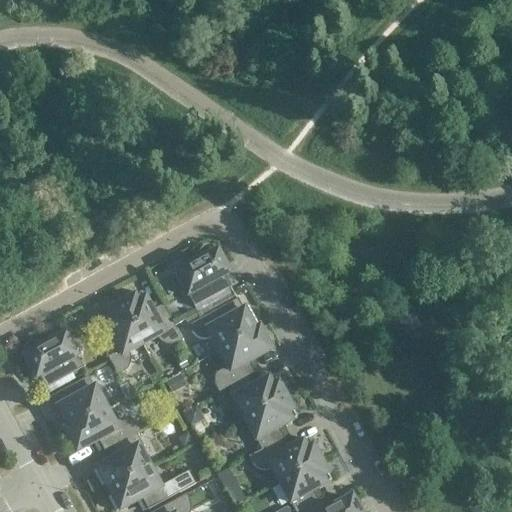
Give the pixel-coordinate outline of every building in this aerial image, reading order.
[(175,275),(188,299),(193,308),(230,288),(224,277),(228,275),(216,253),(216,252),(215,250),(214,250),(212,249),(210,248),(208,248),(206,248),(205,248),(203,248),(202,249),(200,251),(199,252),(198,253),(198,254),(197,256),(197,257),(197,259),(198,261),(198,262),(199,263),(175,275)] [(141,294),(120,306),(142,347),(156,339),(159,344),(165,346),(170,347),(176,345),(181,342),(162,306),(151,313),(141,294)] [(237,301),(200,321),(187,328),(191,334),(194,338),(199,341),(205,341),(210,339),(218,353),(259,331),(247,309),(243,312),(237,301)] [(142,347),(120,306),(99,317),(109,336),(98,342),(117,377),(123,374),(127,370),(130,365),(130,360),(129,354),(142,347)] [(270,352),(259,331),(218,353),(224,365),(221,367),(217,370),(214,376),(214,381),(216,387),(219,393),(226,389),(254,374),(248,364),(270,352)] [(41,348),(39,346),(38,345),(37,344),(36,344),(34,344),(31,343),(30,344),(28,344),(26,345),(25,346),(24,347),(23,349),(23,350),(22,352),(22,354),(22,355),(22,357),(23,358),(35,380),(39,378),(45,389),(82,369),(64,336),(41,349),(41,348)] [(186,360),(177,365),(180,371),(189,366),(186,360)] [(254,375),(254,374),(226,389),(244,421),(285,399),(273,377),(255,388),(249,378),(254,375)] [(181,376),(167,384),(172,394),(187,385),(181,376)] [(52,412),(64,433),(105,411),(87,378),(51,398),(57,410),(52,412)] [(126,386),(119,390),(125,400),(132,396),(126,386)] [(296,420),(285,399),(244,421),(261,453),(283,440),(278,430),(296,420)] [(112,424),(105,411),(64,433),(76,454),(98,442),(103,453),(135,435),(137,434),(134,428),(131,424),(126,421),(120,421),(114,422),(112,424)] [(142,447),(135,435),(103,453),(104,453),(112,449),(118,458),(96,470),(107,491),(148,469),(138,449),(142,447)] [(188,435),(178,441),(183,450),(193,445),(188,435)] [(289,451),(283,440),(261,453),(248,460),(251,465),(255,470),(260,472),(266,473),(271,471),(278,484),(319,462),(308,441),(289,451)] [(331,483),(319,462),(278,484),(293,511),(302,511),(323,501),(323,500),(317,503),(312,493),(331,483)] [(159,489),(148,469),(107,491),(118,511),(119,511),(141,500),(147,511),(195,486),(188,473),(159,489)] [(235,487),(225,493),(234,508),(244,503),(235,487)] [(185,496),(173,503),(156,511),(190,511),(190,507),(189,502),(185,496)] [(329,511),(323,501),(302,511),(358,511),(351,499),(329,511)]
